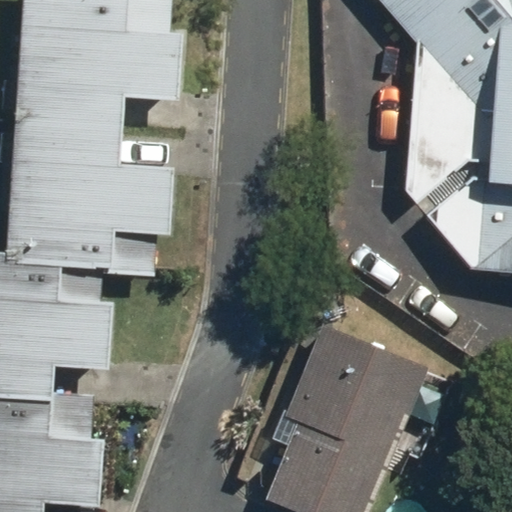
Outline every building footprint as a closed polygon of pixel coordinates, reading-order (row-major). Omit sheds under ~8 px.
[(21,0),(8,247),(7,259),(110,264),(110,274),(158,277),(161,230),(174,231),(178,163),(120,160),(124,87),(184,90),(188,29),(169,28),(170,0),(21,0)] [(511,265),(511,0),(374,0),(417,47),(404,182),(469,262),(511,265)] [(105,363),(110,274),(110,264),(7,259),(8,247),(0,246),(0,394),(54,397),(54,390),(56,360),(105,363)] [(270,494),(313,511),(368,511),(396,447),(419,456),(455,370),(324,317),(285,411),(302,418),(270,494)] [(54,397),(0,394),(0,511),(43,511),(44,498),(101,501),(107,391),(54,390),(54,397)]
